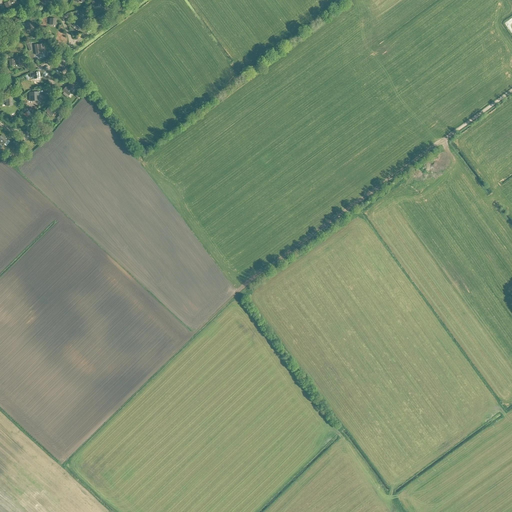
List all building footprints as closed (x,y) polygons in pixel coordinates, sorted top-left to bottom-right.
[(6,8),(8,8),(11,6),(10,4),(16,1),(15,0),(9,0),(10,2),(4,4),(6,8)] [(80,29),(85,25),(82,22),(84,20),(81,17),(73,25),(75,27),(76,25),(80,29)] [(34,45),(35,55),(39,55),(45,54),(44,44),(37,45),(34,45)] [(61,72),(66,68),(63,66),(65,64),(61,59),(57,62),(59,64),(56,67),(61,72)] [(72,92),(75,87),(71,83),(67,88),(66,87),(62,92),(65,94),(65,95),(65,96),(66,97),(67,96),(68,97),(72,92)] [(29,102),(40,101),(39,92),(29,93),(29,102)] [(2,96),(2,103),(5,103),(5,102),(6,102),(6,106),(12,106),(12,97),(6,97),(6,96),(2,96)] [(61,113),(64,109),(59,105),(56,109),(61,113)] [(52,116),(55,111),(49,107),(45,112),(47,113),(46,114),(50,117),(51,116),(52,116)]
